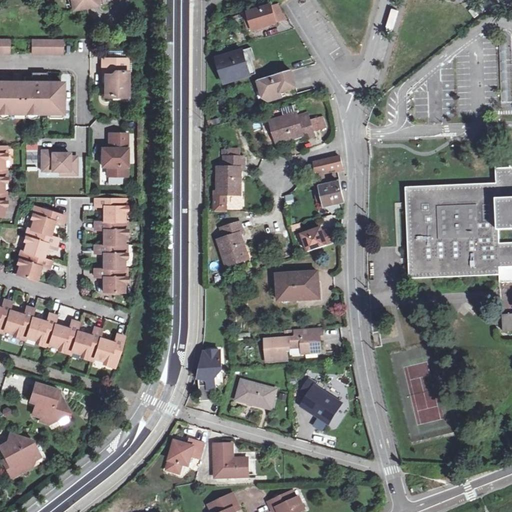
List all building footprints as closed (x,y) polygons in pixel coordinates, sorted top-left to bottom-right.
[(69,0),(71,10),(91,6),(97,5),(95,0),(69,0)] [(258,29),(275,23),(270,5),(247,12),(252,27),(253,30),(258,29)] [(474,8),(469,11),(475,18),(479,15),(474,8)] [(252,27),(247,12),(243,13),(248,28),(252,27)] [(275,23),(258,29),(259,32),(276,26),(275,23)] [(30,54),(61,54),(61,39),(30,39),(30,54)] [(224,82),(250,75),(255,73),(252,63),(254,63),(250,48),(248,49),(243,50),(217,58),(224,82)] [(126,59),(101,58),(101,75),(106,75),(106,79),(103,82),(103,96),(109,96),(111,94),(125,94),(126,59)] [(275,99),(275,100),(281,98),(280,93),(295,89),(290,71),(268,78),(271,87),(275,99)] [(0,112),(60,113),(60,83),(45,82),(45,73),(31,73),(30,77),(23,77),(23,83),(8,82),(8,76),(0,76),(0,112)] [(256,82),(260,92),(264,90),(266,97),(268,103),(275,100),(275,99),(271,87),(268,78),(256,82)] [(294,105),(282,107),(283,114),(295,112),(294,105)] [(297,120),(295,114),(270,123),(277,143),(302,134),(304,139),(315,136),(308,116),(297,120)] [(122,166),(125,166),(125,134),(107,134),(108,142),(111,142),(111,149),(100,149),(100,166),(106,166),(106,175),(122,176),(122,166)] [(40,171),(59,171),(67,171),(67,175),(75,175),(75,157),(68,157),(67,154),(57,154),(50,154),(50,151),(40,151),(40,171)] [(337,171),(344,169),(341,156),(337,157),(336,157),(312,162),(313,169),(315,168),(317,172),(325,171),(336,168),(337,171)] [(245,169),(245,159),(224,158),(224,169),(219,169),(218,195),(216,195),(216,212),(221,213),(221,207),(226,207),(226,195),(239,195),(240,169),(245,169)] [(498,183),(408,187),(412,277),(502,273),(502,280),(511,279),(511,168),(497,169),(498,183)] [(328,185),(325,171),(317,172),(312,173),(315,188),(318,201),(321,201),(322,206),(324,206),(320,187),(328,185)] [(345,202),(340,183),(328,185),(320,187),(324,206),(345,202)] [(288,205),(295,203),(293,193),(285,195),(288,205)] [(114,222),(121,222),(122,212),(124,211),(124,202),(114,201),(114,198),(93,198),(93,202),(93,207),(101,207),(101,222),(114,222)] [(36,233),(48,236),(52,222),(61,225),(62,220),(64,216),(53,213),(43,210),(42,213),(32,210),(29,220),(32,221),(28,230),(36,233)] [(242,220),(221,228),(225,239),(220,240),(228,265),(248,258),(240,234),(245,232),(242,220)] [(114,225),(114,222),(101,222),(93,222),(93,227),(93,231),(102,231),(102,246),(114,246),(122,246),(121,235),(124,234),(124,225),(114,225)] [(302,236),(308,253),(335,244),(331,230),(322,233),(321,229),(302,236)] [(35,236),(25,233),(23,243),(25,244),(22,253),(29,255),(41,259),(45,244),(54,247),(55,242),(56,239),(48,236),(36,233),(35,236)] [(289,234),(276,236),(279,249),(292,247),(289,234)] [(114,249),(114,246),(102,246),(93,246),(93,250),(93,254),(101,254),(101,270),(114,270),(121,270),(122,259),(124,258),(124,249),(114,249)] [(279,249),(281,260),(294,256),(292,247),(279,249)] [(28,258),(18,255),(15,264),(18,266),(15,275),(34,281),(39,267),(47,269),(48,265),(50,261),(41,259),(29,255),(28,258)] [(114,273),(114,270),(101,270),(93,270),(93,273),(93,278),(102,278),(102,293),(121,293),(122,282),(124,282),(124,273),(114,273)] [(321,272),(281,274),(282,300),(318,297),(318,282),(321,281),(321,272)] [(0,324),(1,322),(4,323),(8,311),(10,303),(6,302),(2,300),(0,305),(0,324)] [(8,311),(4,323),(2,331),(12,334),(11,336),(20,339),(23,329),(26,330),(30,318),(32,310),(28,309),(24,308),(22,315),(8,311)] [(44,322),(30,318),(26,330),(24,337),(34,341),(33,343),(43,346),(45,336),(49,337),(52,325),(55,317),(51,316),(47,315),(44,322)] [(56,350),(65,353),(68,343),(71,344),(75,332),(77,324),(74,323),(69,321),(66,329),(52,325),(49,337),(46,344),(57,348),(56,350)] [(320,335),(324,335),(322,327),(295,330),(295,337),(265,340),(267,358),(271,358),(271,361),(274,362),(285,362),(289,357),(288,351),(291,351),(291,349),(303,347),(303,352),(305,354),(321,352),(322,350),(321,340),(320,335)] [(90,336),(75,332),(71,344),(69,351),(79,354),(78,357),(87,359),(90,350),(94,351),(97,339),(100,331),(96,330),(92,328),(90,336)] [(97,339),(94,351),(92,358),(102,361),(101,364),(110,366),(113,357),(117,358),(118,354),(122,338),(119,337),(115,335),(112,344),(97,339)] [(249,345),(251,359),(262,358),(260,344),(249,345)] [(221,350),(205,352),(199,379),(203,402),(216,400),(214,389),(211,389),(211,385),(217,385),(215,370),(223,369),(221,350)] [(279,389),(243,379),(238,400),(273,410),(279,389)] [(54,401),(56,396),(57,392),(34,385),(28,402),(36,405),(34,410),(32,410),(31,416),(39,419),(39,423),(46,426),(68,415),(61,403),(58,402),(54,401)] [(342,402),(317,386),(304,405),(316,413),(318,410),(332,419),(342,402)] [(23,468),(28,464),(38,457),(32,448),(27,446),(28,441),(9,435),(6,444),(0,446),(0,452),(6,464),(2,466),(9,477),(11,480),(25,472),(23,468)] [(202,458),(207,442),(191,438),(190,443),(177,439),(168,468),(181,472),(184,462),(190,464),(193,455),(202,458)] [(236,438),(217,438),(218,472),(251,471),(251,453),(236,453),(236,438)] [(295,491),(271,500),(274,507),(279,505),(281,511),(302,511),(306,511),(301,496),(298,497),(295,491)] [(242,511),(242,509),(246,508),(241,494),(216,503),(219,511),(242,511)]
